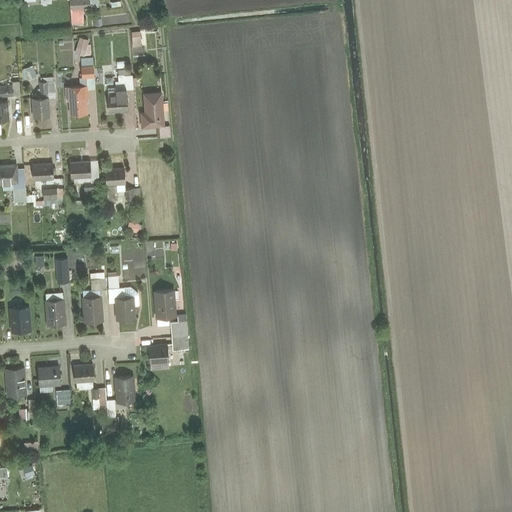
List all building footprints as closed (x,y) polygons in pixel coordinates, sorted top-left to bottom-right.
[(71,23),(83,23),(81,8),(69,9),(71,23)] [(140,31),(131,32),(132,47),(141,46),(140,31)] [(89,40),(79,36),(74,52),(83,56),(89,40)] [(93,57),(81,58),(81,65),(94,64),(93,57)] [(81,65),(79,66),(80,77),(94,75),(94,64),(81,65)] [(35,67),(23,67),(23,77),(35,77),(35,67)] [(45,80),(46,90),(55,89),(54,75),(45,76),(45,80)] [(134,87),(133,75),(115,76),(116,89),(128,88),(134,87)] [(37,81),(39,97),(47,97),(46,90),(45,80),(37,81)] [(13,82),(14,94),(22,94),(21,81),(13,82)] [(13,82),(0,83),(1,95),(14,94),(13,82)] [(87,86),(66,88),(68,115),(86,114),(84,98),(88,97),(87,88),(87,86)] [(112,94),(106,95),(108,111),(130,109),(128,88),(116,89),(112,89),(112,94)] [(160,91),(141,93),(143,111),(139,111),(140,128),(156,126),(163,126),(160,91)] [(39,97),(31,98),(32,117),(51,115),(49,96),(47,97),(39,97)] [(9,102),(0,102),(0,119),(11,119),(9,102)] [(157,137),(168,136),(167,125),(163,126),(156,126),(157,137)] [(88,160),(68,161),(70,178),(90,176),(88,160)] [(54,162),(33,163),(33,180),(55,179),(54,162)] [(18,164),(0,164),(0,182),(19,181),(18,164)] [(124,166),(103,168),(104,185),(115,184),(126,183),(124,166)] [(116,199),(115,184),(104,185),(106,200),(116,199)] [(82,193),(93,192),(93,185),(81,185),(82,193)] [(140,187),(126,188),(127,200),(141,199),(140,187)] [(26,188),(13,188),(14,202),(27,201),(26,190),(26,188)] [(62,188),(44,189),(44,200),(63,199),(62,188)] [(27,201),(44,200),(44,189),(26,190),(27,201)] [(140,231),(140,222),(130,221),(129,230),(140,231)] [(3,269),(22,268),(22,255),(2,256),(3,269)] [(46,255),(36,255),(36,265),(46,264),(46,255)] [(70,257),(57,259),(60,281),(73,279),(70,257)] [(92,272),(93,289),(103,289),(108,288),(107,271),(92,272)] [(122,287),(121,275),(110,275),(111,288),(122,287)] [(122,287),(111,288),(112,302),(118,302),(117,297),(126,296),(125,286),(122,287)] [(177,289),(155,291),(157,317),(179,315),(177,289)] [(66,294),(47,295),(49,324),(69,323),(66,294)] [(103,294),(86,295),(88,321),(106,320),(103,294)] [(126,296),(117,297),(118,302),(119,319),(138,318),(137,295),(126,296)] [(31,305),(13,307),(15,331),(33,329),(31,305)] [(182,320),(174,320),(177,349),(193,347),(190,312),(181,313),(182,320)] [(173,344),(152,346),(153,362),(174,360),(173,344)] [(96,363),(76,364),(77,381),(97,380),(96,363)] [(64,366),(39,367),(40,385),(65,383),(64,366)] [(28,367),(9,368),(10,395),(29,394),(28,367)] [(136,375),(118,376),(119,401),(138,399),(136,375)] [(107,387),(99,388),(99,397),(100,411),(100,415),(109,414),(108,399),(107,387)] [(73,388),(59,389),(60,404),(74,403),(73,388)] [(109,416),(117,415),(116,398),(108,399),(109,414),(109,416)] [(168,415),(159,417),(162,431),(171,429),(168,415)] [(40,441),(26,442),(27,452),(41,451),(40,441)] [(34,464),(26,467),(29,476),(37,473),(34,464)] [(0,475),(11,474),(10,466),(0,466),(0,475)]
